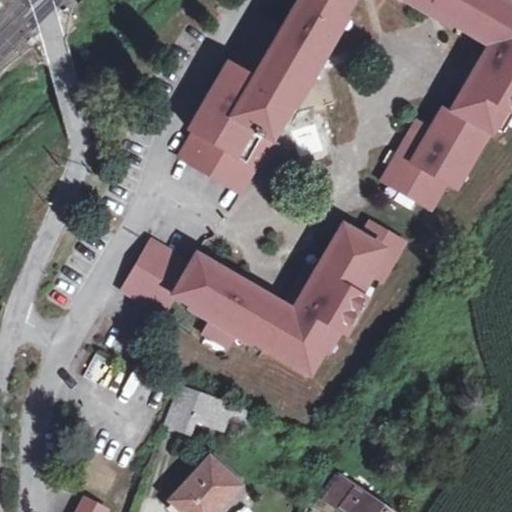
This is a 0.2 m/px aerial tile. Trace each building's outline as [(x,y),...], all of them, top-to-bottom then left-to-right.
[(249,200),(263,176),(271,180),(289,149),(282,145),(366,0),(410,0),(502,53),(495,66),(487,63),(472,89),(479,94),(465,116),(458,113),(444,135),(430,128),(397,185),(444,212),(460,186),(471,192),(502,139),(504,141),(511,128),(511,4),(505,0),(313,0),(294,33),(265,16),(195,135),(202,139),(187,163),(249,200)] [(291,316),(206,267),(200,277),(162,254),(132,303),(171,327),(183,308),(221,330),(214,344),(241,360),(249,347),(320,388),(349,340),(357,344),(376,313),(369,307),(382,286),(396,293),(417,256),(383,235),(376,250),(354,237),(327,281),(316,276),(291,316)] [(94,354),(81,376),(103,388),(115,366),(94,354)] [(225,432),(234,408),(185,388),(170,427),(190,436),(197,421),(225,432)] [(187,511),(220,511),(224,508),(240,491),(211,461),(173,498),(187,511)] [(344,511),(388,511),(347,481),(331,503),(344,511)] [(220,511),(187,511),(173,498),(166,505),(172,511),(228,511),(224,508),(220,511)] [(83,511),(108,511),(89,502),(83,511)]
